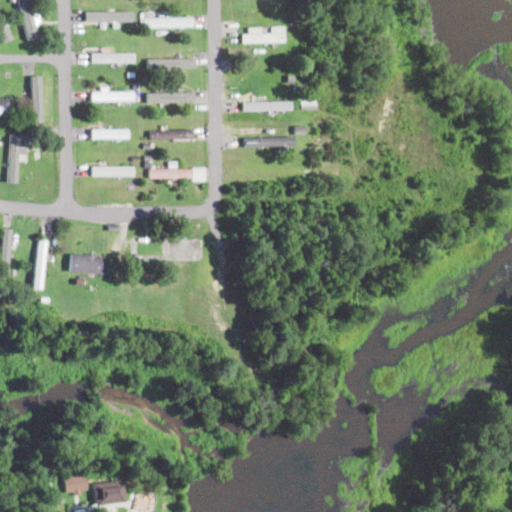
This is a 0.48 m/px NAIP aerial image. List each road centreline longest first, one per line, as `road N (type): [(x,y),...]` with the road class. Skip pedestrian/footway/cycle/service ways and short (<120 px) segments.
road 1 (residential): [(213,0),(209,208),(0,206)]
road 2 (residential): [(63,0),(68,212)]
